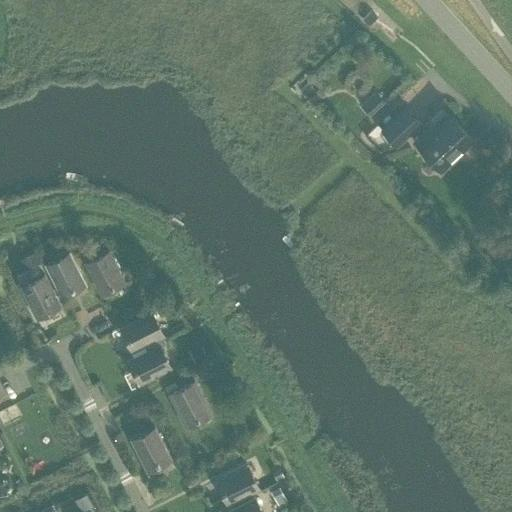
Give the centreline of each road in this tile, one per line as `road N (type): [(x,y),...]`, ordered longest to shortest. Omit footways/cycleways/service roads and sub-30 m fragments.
road 1 (residential): [(142,511),(60,346)]
road 2 (tertiary): [(511,91),(427,0)]
